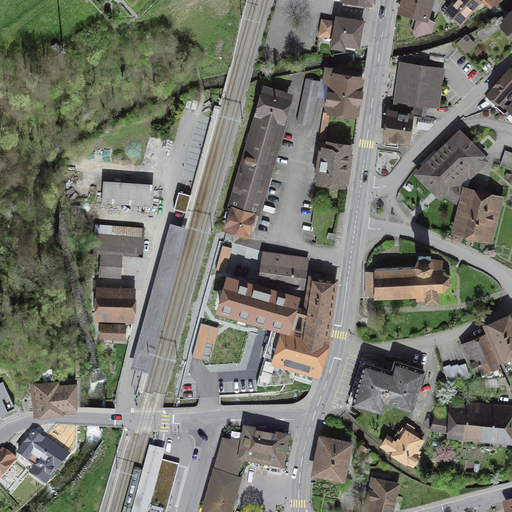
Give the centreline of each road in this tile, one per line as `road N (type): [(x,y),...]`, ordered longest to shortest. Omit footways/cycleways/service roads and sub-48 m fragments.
road 1 (unclassified): [(216,420),(66,416),(5,431)]
road 2 (secondary): [(388,0),(360,186)]
road 3 (secondary): [(350,258),(342,335),(312,419)]
road 4 (residential): [(509,284),(410,234),(356,229)]
road 5 (track): [(186,160),(149,299)]
